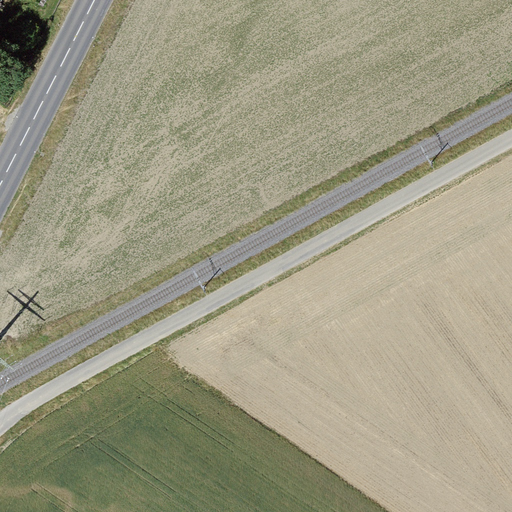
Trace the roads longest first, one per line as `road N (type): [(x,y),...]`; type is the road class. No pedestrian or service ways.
road 1 (track): [(0,425),(511,139)]
road 2 (secondary): [(0,186),(95,0)]
